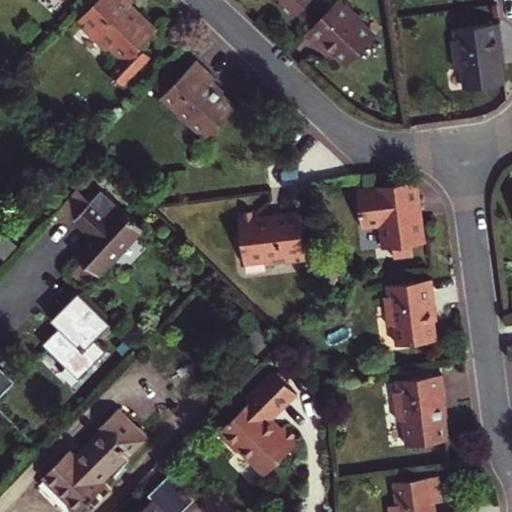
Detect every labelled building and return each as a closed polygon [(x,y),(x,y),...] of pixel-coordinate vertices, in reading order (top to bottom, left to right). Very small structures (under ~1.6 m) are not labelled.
[(112,66),(126,78),(153,49),(144,42),(159,25),(132,0),(93,0),(80,14),(86,20),(84,22),(109,45),(113,41),(125,52),(112,66)] [(287,0),(285,3),(300,17),(300,18),(316,0),(287,0)] [(338,0),(311,31),(322,40),(327,36),(336,44),(366,11),(353,0),(338,0)] [(368,13),(366,11),(336,44),(338,46),(353,60),(380,30),(366,17),(368,13)] [(503,49),(508,49),(503,22),(458,27),(459,39),(456,40),(459,68),(466,67),(469,89),(507,83),(505,63),(503,49)] [(331,49),(336,44),(327,36),(322,40),(331,49)] [(199,52),(162,91),(186,115),(189,111),(209,130),(239,100),(225,86),(213,75),(216,72),(218,70),(199,52)] [(228,82),(216,72),(213,75),(225,86),(228,82)] [(422,178),(362,187),(368,227),(386,224),(389,247),(398,246),(400,257),(419,255),(417,243),(431,241),(422,178)] [(92,237),(76,254),(98,275),(144,227),(102,187),(90,201),(74,217),(73,219),(92,237)] [(63,207),(74,217),(90,201),(78,191),(63,207)] [(269,257),(270,261),(270,265),(310,259),(304,209),(276,213),(277,218),(263,219),(262,214),(262,209),(242,212),(248,259),(269,257)] [(402,358),(441,353),(439,334),(437,320),(441,319),(437,290),(391,296),(393,308),(389,308),(393,338),(399,337),(402,358)] [(113,322),(80,291),(54,317),(62,325),(45,342),(81,378),(109,350),(98,338),(113,322)] [(0,395),(14,381),(0,366),(0,362),(7,357),(0,349),(0,395)] [(277,369),(256,390),(260,393),(251,401),(222,431),(242,451),(245,448),(270,473),(304,439),(289,424),(282,429),(271,418),(299,391),(277,369)] [(450,439),(447,416),(444,400),(448,400),(444,372),(398,379),(400,391),(395,391),(399,420),(406,419),(410,444),(450,439)] [(248,398),(251,401),(260,393),(256,390),(248,398)] [(147,436),(118,408),(98,429),(102,432),(76,456),(70,451),(44,477),(78,511),(105,485),(101,481),(147,436)] [(179,511),(194,497),(172,475),(152,496),(156,499),(143,511),(179,511)] [(469,511),(460,511),(438,511),(437,502),(445,501),(442,475),(398,481),(400,505),(391,506),(391,511),(469,511)] [(186,511),(197,501),(194,497),(179,511),(186,511)]
